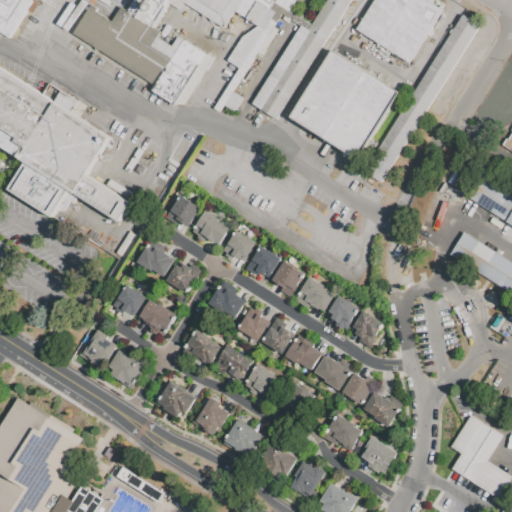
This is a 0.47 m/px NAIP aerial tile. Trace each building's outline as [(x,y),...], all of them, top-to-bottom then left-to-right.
[(0,0),(0,32),(10,38),(33,0),(0,0)] [(74,34),(156,87),(185,41),(180,37),(173,47),(159,38),(162,32),(156,28),(170,4),(172,0),(136,0),(129,11),(122,7),(113,22),(97,12),(100,9),(93,5),(74,34)] [(172,0),(170,4),(181,11),(186,3),(226,29),(237,12),(248,19),(259,1),(272,9),(277,1),(275,0),(172,0)] [(354,0),(278,120),(254,104),(302,26),(311,31),(315,25),(330,0),(354,0)] [(272,9),(278,12),(302,26),(311,31),(315,25),(292,11),(299,0),(277,0),(277,1),(272,9)] [(427,0),(376,0),(358,29),(411,63),(445,11),(427,0)] [(222,113),(226,106),(237,113),(246,99),(235,92),(279,23),(274,19),(278,12),(272,9),(259,1),(248,19),(259,26),(245,36),(229,60),(240,68),(215,109),(222,113)] [(383,183),(482,26),(465,16),(365,172),(383,183)] [(153,91),(176,105),(187,106),(215,59),(185,41),(156,87),(153,91)] [(335,51),(293,118),(361,159),(402,94),(335,51)] [(76,195),(88,177),(112,139),(0,67),(0,146),(27,163),(70,191),(76,195)] [(9,191),(53,219),(70,191),(27,163),(9,191)] [(511,186),(486,171),(469,198),(511,225),(511,186)] [(120,223),(131,205),(88,177),(76,195),(120,223)] [(181,196),(202,209),(190,228),(179,221),(177,225),(167,219),(181,196)] [(206,211),(220,219),(218,221),(231,228),(221,245),(209,238),(206,241),(198,236),(199,235),(193,231),(206,211)] [(237,230),(258,243),(247,261),(242,258),(241,261),(234,257),(233,260),(221,253),(228,242),(230,243),(237,230)] [(511,263),(466,233),(452,255),(511,294),(511,263)] [(262,246),(282,258),(270,278),(259,271),(257,274),(247,267),(253,257),(255,258),(262,246)] [(137,263),(147,248),(154,252),(156,248),(176,259),(165,277),(154,270),(152,272),(137,263)] [(286,261),(307,274),(292,297),(281,291),(284,287),(274,280),(286,261)] [(166,282),(177,265),(182,268),(184,264),(190,268),(193,264),(203,271),(187,295),(166,282)] [(311,276),(296,300),(309,308),(310,306),(313,308),(315,305),(325,311),(335,295),(324,288),(326,285),(311,276)] [(114,306),(119,297),(120,298),(127,286),(148,299),(137,317),(132,314),(130,317),(125,313),(124,315),(116,311),(117,309),(114,306)] [(218,289),(210,305),(236,320),(247,303),(241,300),(242,298),(229,290),(226,294),(218,289)] [(340,296),(360,308),(346,331),(331,322),(335,317),(329,313),(340,296)] [(139,319),(150,301),(159,306),(160,304),(178,315),(166,335),(139,319)] [(252,307),(239,329),(260,342),(269,327),(265,324),(267,320),(259,315),(260,312),(252,307)] [(353,326),(362,311),(383,323),(377,334),(379,335),(371,348),(359,340),(361,337),(353,333),(356,328),(353,326)] [(277,318),(262,343),(282,354),(291,339),(288,336),(290,332),(281,327),(284,322),(277,318)] [(99,330),(110,336),(108,339),(119,346),(110,361),(106,359),(101,367),(83,356),(99,330)] [(199,330),(190,345),(196,349),(193,354),(213,365),(225,345),(199,330)] [(294,342),(285,357),(311,372),(321,355),(317,353),(319,350),(304,341),(301,346),(294,342)] [(230,346),(217,367),(224,372),(222,375),(230,380),(232,376),(241,381),(254,361),(230,346)] [(110,367),(121,349),(147,365),(132,389),(117,380),(119,378),(111,373),(114,369),(110,367)] [(325,356),(314,372),(326,380),(325,382),(339,391),(348,376),(341,372),(344,368),(325,356)] [(256,365),(247,380),(249,381),(246,387),(270,401),(282,381),(256,365)] [(354,372),(342,392),(363,404),(372,389),(366,385),(368,380),(354,372)] [(173,381),(158,404),(180,418),(183,412),(188,415),(199,397),(173,381)] [(291,385),(280,405),(292,412),(294,409),(305,415),(315,398),(291,385)] [(374,391),(364,409),(375,416),(373,419),(388,427),(397,412),(391,409),(395,403),(374,391)] [(18,397),(0,425),(0,511),(62,511),(102,449),(18,397)] [(212,397),(203,412),(200,410),(193,422),(214,436),(220,426),(223,428),(232,413),(221,407),(223,404),(212,397)] [(339,412),(324,436),(336,444),(338,442),(352,450),(364,431),(355,426),(357,423),(339,412)] [(471,416),(450,449),(462,456),(454,470),(499,498),(511,479),(511,475),(488,461),(503,437),(471,416)] [(238,420),(225,442),(250,458),(264,436),(238,420)] [(372,436),(359,457),(369,464),(368,466),(379,473),(380,471),(385,474),(398,452),(372,436)] [(274,442),(260,463),(286,480),(300,459),(274,442)] [(305,461),(296,475),(298,476),(292,487),(314,501),(319,493),(316,491),(328,472),(317,465),(316,468),(305,461)] [(332,484),(322,500),(326,502),(322,508),(328,511),(349,511),(357,499),(332,484)]
